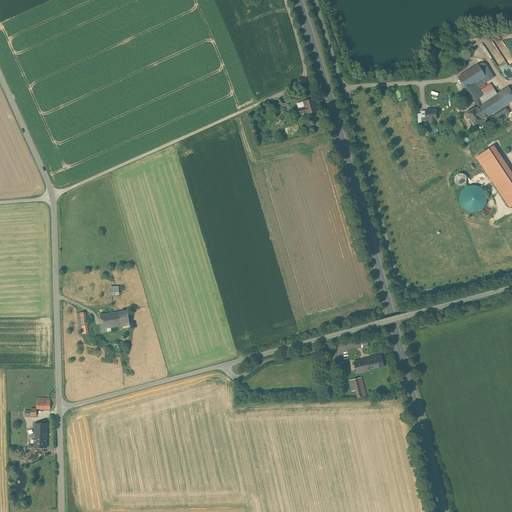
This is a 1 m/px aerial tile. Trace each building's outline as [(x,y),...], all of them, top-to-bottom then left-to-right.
[(491,40),(484,44),(505,78),(511,73),(511,68),(511,67),(511,56),(505,45),(497,49),(491,40)] [(478,65),(458,77),(477,106),(479,105),(481,104),(480,102),(476,95),(470,85),(481,78),(485,75),(480,68),(478,65)] [(490,77),(483,66),(480,68),(485,75),(487,79),(490,77)] [(491,85),(476,95),(480,102),(482,101),(480,97),(493,89),(491,85)] [(481,104),(479,105),(486,117),(498,110),(500,114),(508,109),(509,108),(506,104),(511,101),(511,94),(508,87),(481,104)] [(313,99),(304,102),(305,107),(307,112),(307,113),(316,111),(313,99)] [(477,106),(466,113),(473,125),(486,117),(479,105),(477,106)] [(436,109),(431,109),(431,110),(425,111),(425,117),(426,120),(428,120),(429,122),(433,121),(433,119),(436,119),(436,109)] [(298,125),(280,129),(282,138),(300,134),(298,125)] [(511,205),(511,172),(494,145),(476,156),(509,207),(511,205)] [(459,184),(469,181),(466,172),(456,175),(459,184)] [(490,204),(479,182),(458,192),(469,214),(490,204)] [(112,295),(120,295),(120,285),(111,286),(112,295)] [(119,312),(110,313),(112,327),(121,326),(130,325),(128,310),(119,312)] [(85,312),(79,313),(82,334),(88,333),(85,312)] [(110,313),(100,315),(102,332),(107,331),(106,328),(112,327),(110,313)] [(381,355),(365,359),(368,370),(384,367),(381,355)] [(365,359),(353,362),(356,373),(368,370),(365,359)] [(361,377),(349,380),(352,391),(355,390),(364,388),(361,377)] [(364,388),(355,390),(357,398),(366,396),(364,388)] [(50,398),(36,398),(36,409),(50,409),(50,398)] [(226,511),(239,510),(218,411),(113,434),(128,511),(226,511)] [(295,511),(384,493),(369,421),(226,451),(239,511),(295,511)] [(47,424),(34,423),(34,435),(30,434),(30,438),(34,438),(47,438),(47,424)] [(47,438),(34,438),(34,448),(46,448),(47,438)] [(388,511),(384,494),(295,511),(388,511)]
